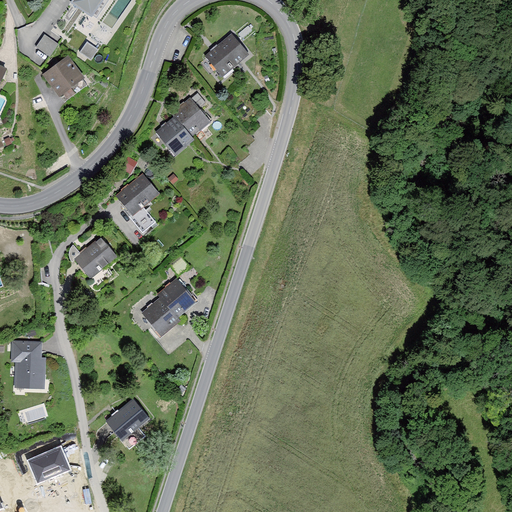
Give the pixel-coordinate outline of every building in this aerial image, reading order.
[(103,0),(72,0),(70,4),(90,19),(103,0)] [(250,52),(231,31),(204,55),(223,76),(250,52)] [(47,33),(38,47),(53,56),(62,42),(47,33)] [(89,41),(82,52),(95,59),(101,48),(89,41)] [(68,56),(42,75),(59,97),(84,79),(68,56)] [(211,122),(192,97),(173,111),(177,116),(157,131),(176,156),(197,139),(194,135),(211,122)] [(144,172),(116,194),(133,215),(161,193),(144,172)] [(118,257),(100,236),(73,259),(91,280),(118,257)] [(198,303),(176,276),(156,292),(160,297),(142,312),(160,334),(198,303)] [(43,341),(13,340),(12,362),(17,362),(16,387),(46,388),(48,358),(43,358),(43,341)] [(133,396),(104,418),(122,440),(150,417),(133,396)] [(60,449),(31,461),(39,481),(68,469),(60,449)]
